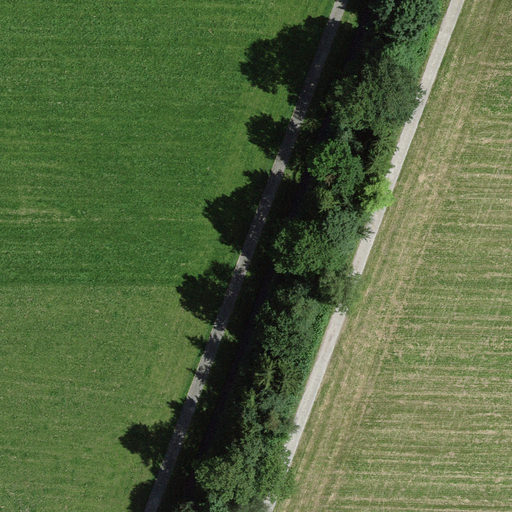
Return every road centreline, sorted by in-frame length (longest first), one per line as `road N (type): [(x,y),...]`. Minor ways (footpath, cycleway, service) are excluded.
road 1 (track): [(268,511),(460,0)]
road 2 (track): [(342,0),(150,511)]
